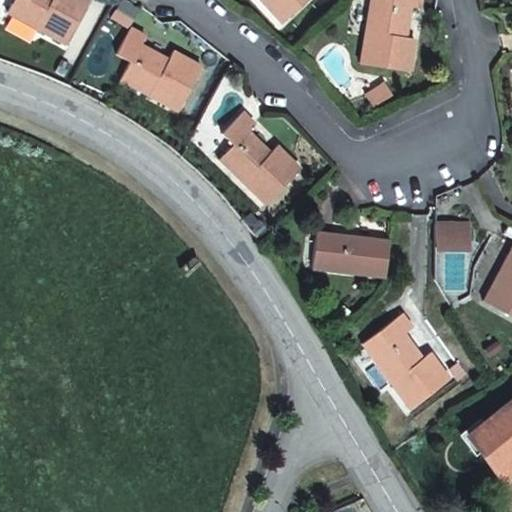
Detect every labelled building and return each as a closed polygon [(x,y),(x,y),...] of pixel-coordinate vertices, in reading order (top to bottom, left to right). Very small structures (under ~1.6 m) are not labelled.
[(16,0),(10,12),(68,44),(92,1),(91,0),(16,0)] [(260,0),(259,2),(281,27),(309,0),(260,0)] [(407,41),(412,10),(424,12),(426,0),(374,0),(362,66),(412,76),(418,43),(407,41)] [(123,80),(181,111),(204,66),(176,51),(170,62),(141,46),(147,36),(132,28),(118,55),(132,63),(123,80)] [(382,86),(364,98),(371,108),(389,97),(382,86)] [(270,155),(248,133),(256,125),(243,113),(224,134),(234,144),(220,159),(266,205),(301,171),(278,148),(270,155)] [(382,279),(390,242),(318,227),(310,263),(382,279)] [(511,249),(482,301),(511,318),(511,249)] [(420,364),(402,339),(411,332),(400,317),(361,347),(377,370),(409,412),(448,383),(430,357),(420,364)] [(502,479),(511,471),(511,398),(466,436),(502,479)]
